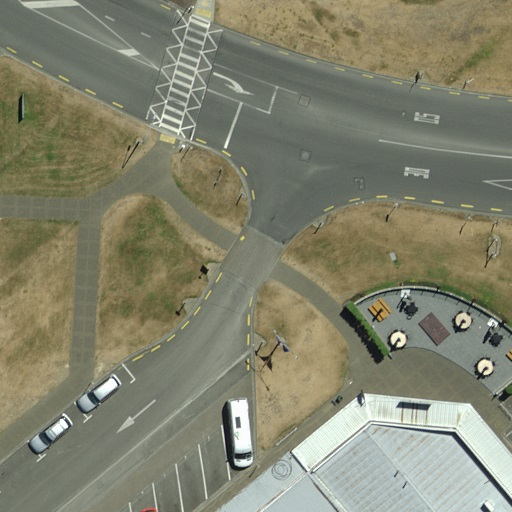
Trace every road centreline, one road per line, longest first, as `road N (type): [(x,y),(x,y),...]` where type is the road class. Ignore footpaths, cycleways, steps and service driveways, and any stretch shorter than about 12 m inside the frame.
road 1 (unclassified): [(315,127),(200,351),(162,394),(17,511)]
road 2 (unclassified): [(315,127),(26,0)]
road 3 (unclassified): [(511,166),(380,141)]
road 4 (trunk): [(380,141),(511,119)]
road 5 (unclassified): [(380,141),(511,152)]
